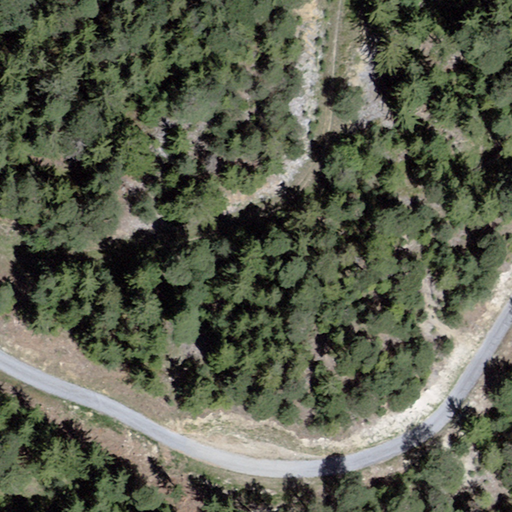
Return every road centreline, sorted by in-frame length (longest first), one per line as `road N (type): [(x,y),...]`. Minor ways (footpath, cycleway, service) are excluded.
road 1 (track): [(511,309),(453,397),(391,453),(273,471),(147,431),(0,362)]
road 2 (track): [(0,261),(140,251),(263,203),(331,0)]
